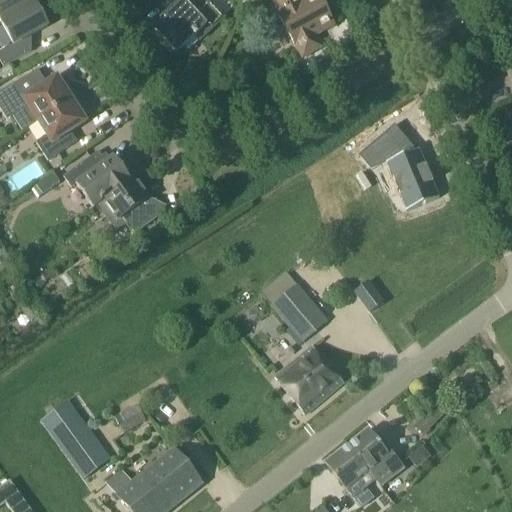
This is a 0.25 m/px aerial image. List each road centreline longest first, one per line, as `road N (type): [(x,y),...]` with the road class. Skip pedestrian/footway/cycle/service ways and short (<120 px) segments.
road 1 (residential): [(423,42),(261,133),(205,145),(163,125),(85,0)]
road 2 (residential): [(234,511),(511,293)]
road 3 (residential): [(511,247),(423,42)]
